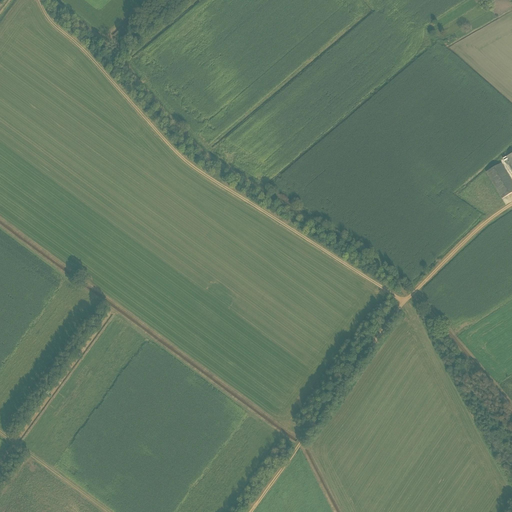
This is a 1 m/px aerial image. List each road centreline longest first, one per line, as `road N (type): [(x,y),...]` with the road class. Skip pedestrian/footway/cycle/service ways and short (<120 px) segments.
road 1 (track): [(403,302),(186,162),(40,0)]
road 2 (track): [(251,511),(403,302)]
road 3 (track): [(511,205),(403,302)]
road 4 (track): [(0,432),(109,511)]
